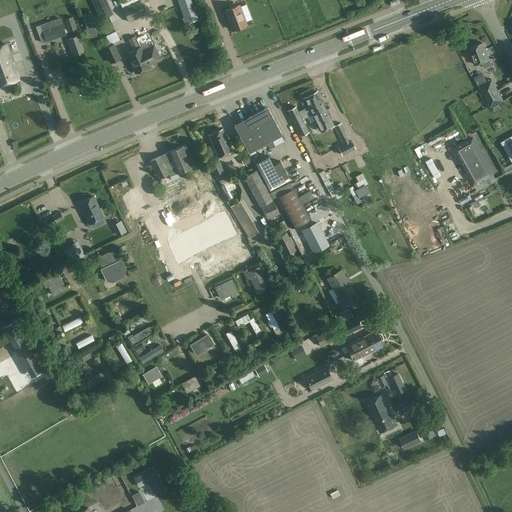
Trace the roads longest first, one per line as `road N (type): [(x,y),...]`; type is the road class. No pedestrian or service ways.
road 1 (residential): [(255,75),(456,444)]
road 2 (secondary): [(0,187),(255,75)]
road 3 (unknown): [(144,134),(142,175),(220,319)]
road 4 (secondary): [(255,75),(434,5)]
